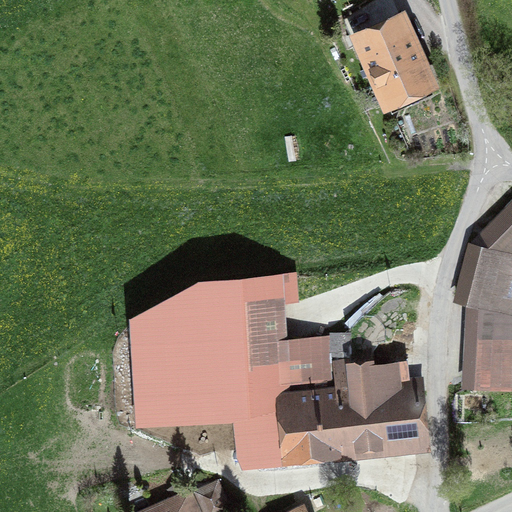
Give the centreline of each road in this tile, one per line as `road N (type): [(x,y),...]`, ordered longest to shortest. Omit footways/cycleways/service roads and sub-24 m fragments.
road 1 (residential): [(492,160),(456,245),(432,357),(439,511)]
road 2 (unclassified): [(492,160),(442,0)]
